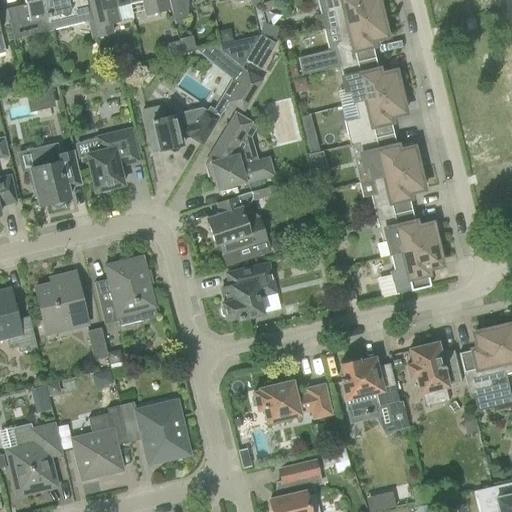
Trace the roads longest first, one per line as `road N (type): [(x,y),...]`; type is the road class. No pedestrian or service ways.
road 1 (residential): [(492,277),(458,295),(198,360)]
road 2 (residential): [(0,252),(128,222),(153,225),(169,249),(198,360)]
road 3 (residential): [(492,277),(474,244),(415,0)]
road 4 (residential): [(213,470),(196,484),(87,511)]
